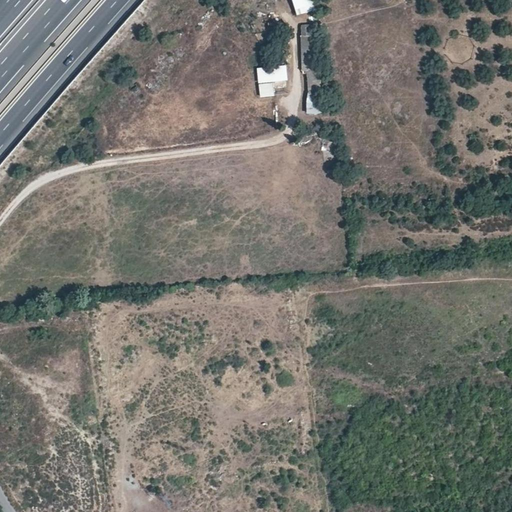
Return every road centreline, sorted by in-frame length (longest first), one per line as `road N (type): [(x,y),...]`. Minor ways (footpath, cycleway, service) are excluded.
road 1 (track): [(511,273),(345,289),(301,302),(327,511)]
road 2 (track): [(0,219),(33,182),(68,169),(284,138),(294,29)]
road 3 (motorway): [(0,134),(117,0)]
